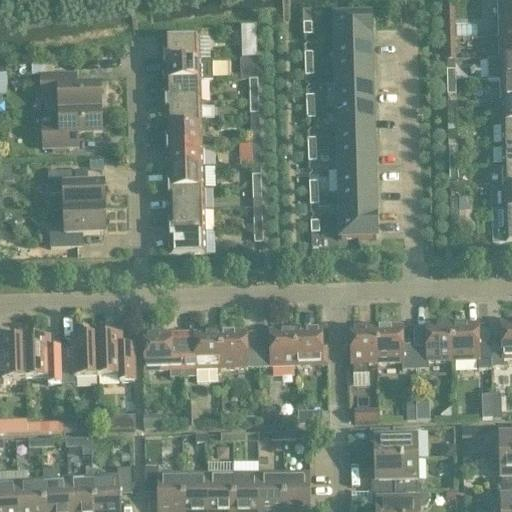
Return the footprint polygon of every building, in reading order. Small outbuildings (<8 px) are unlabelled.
[(499,39),(511,38),(511,3),(498,4),(499,39)] [(453,9),(443,9),(443,12),(443,20),(454,19),(453,9)] [(303,15),(303,26),(311,26),(311,15),(303,15)] [(371,43),(370,18),(334,19),(335,44),(371,43)] [(303,26),(304,38),(312,38),(312,26),(303,26)] [(444,41),(455,40),(454,26),(443,27),(444,41)] [(248,60),(256,60),(255,35),(247,35),(248,60)] [(511,38),(499,39),(499,61),(511,60),(511,38)] [(164,63),(200,62),(199,40),(163,41),(164,63)] [(455,40),(444,41),(445,62),(455,62),(455,40)] [(371,43),(335,44),(336,66),(372,65),(371,43)] [(304,56),(304,67),(313,67),(312,55),(304,56)] [(257,81),(256,60),(248,60),(248,82),(257,81)] [(511,82),(511,60),(499,61),(500,82),(511,82)] [(200,62),(164,63),(164,84),(200,83),(200,62)] [(372,65),(336,66),(336,88),(372,87),(372,65)] [(304,67),(305,78),(313,78),(313,67),(304,67)] [(446,84),(455,84),(455,72),(446,72),(446,84)] [(57,114),(101,113),(101,87),(69,89),(68,77),(40,77),(41,103),(57,102),(57,114)] [(257,81),(248,82),(249,103),(257,103),(257,81)] [(511,103),(511,82),(500,82),(500,104),(511,103)] [(200,83),(164,84),(165,106),(201,105),(200,83)] [(455,84),(446,84),(446,97),(455,97),(455,84)] [(372,87),(336,88),(337,109),(373,108),(372,87)] [(305,99),(306,110),(314,110),(313,98),(305,99)] [(257,103),(249,103),(250,125),(258,125),(257,103)] [(511,125),(511,103),(500,104),(501,126),(511,125)] [(201,105),(165,106),(166,127),(202,126),(201,105)] [(373,108),(337,109),(337,131),(373,130),(373,108)] [(306,110),(306,121),(314,121),(314,110),(306,110)] [(101,113),(57,114),(58,125),(42,126),(43,151),(70,150),(70,138),(102,137),(101,113)] [(448,127),(456,127),(456,115),(448,115),(448,127)] [(258,125),(250,125),(250,146),(259,146),(258,125)] [(511,147),(511,125),(501,126),(502,147),(511,147)] [(202,126),(166,127),(166,149),(202,148),(202,126)] [(457,149),(456,127),(448,127),(448,149),(457,149)] [(373,130),(337,131),(338,152),(374,151),(373,130)] [(306,142),(307,153),(315,153),(315,142),(306,142)] [(250,146),(249,146),(238,147),(239,169),(251,168),(259,168),(259,146),(250,146)] [(511,168),(511,147),(502,147),(502,169),(511,168)] [(203,169),(202,148),(166,149),(167,170),(203,169)] [(457,170),(457,149),(448,149),(449,170),(457,170)] [(374,151),(338,152),(339,174),(375,173),(374,151)] [(307,153),(307,164),(315,164),(315,153),(307,153)] [(259,168),(251,168),(252,190),(260,189),(259,168)] [(511,190),(511,168),(502,169),(503,190),(511,190)] [(204,191),(203,169),(167,170),(168,192),(204,191)] [(457,170),(449,170),(449,182),(457,182),(457,170)] [(375,173),(339,174),(339,196),(375,195),(375,173)] [(64,212),(104,211),(104,186),(76,186),(75,174),(48,174),(49,197),(63,197),(64,212)] [(308,185),(308,196),(316,196),(316,185),(308,185)] [(260,189),(252,190),(252,211),(261,211),(260,189)] [(511,190),(503,190),(503,212),(511,211),(511,190)] [(204,213),(204,191),(168,192),(168,214),(204,213)] [(375,195),(339,196),(340,217),(376,216),(375,195)] [(308,196),(308,208),(316,207),(316,196),(308,196)] [(450,214),(458,213),(458,202),(449,202),(450,214)] [(104,211),(64,212),(64,227),(50,228),(51,251),(78,250),(77,237),(105,236),(104,211)] [(261,211),(252,211),(253,233),(261,232),(261,211)] [(511,211),(503,212),(503,214),(492,214),(493,248),(511,247),(511,211)] [(204,213),(168,214),(169,235),(205,234),(204,213)] [(458,213),(450,214),(450,226),(459,226),(458,213)] [(376,216),(340,217),(340,242),(376,241),(376,216)] [(309,225),(309,237),(317,236),(317,225),(309,225)] [(262,246),(261,232),(253,233),(254,246),(262,246)] [(205,234),(169,235),(170,257),(206,256),(205,234)] [(511,362),(511,326),(501,327),(502,347),(490,348),(490,363),(491,370),(504,370),(504,363),(511,362)] [(452,364),(451,328),(426,329),(426,330),(413,330),(414,350),(415,373),(428,372),(428,365),(452,364)] [(490,363),(490,348),(478,348),(477,328),(451,328),(452,364),(490,363)] [(414,350),(402,350),(402,330),(376,331),(377,367),(402,366),(402,373),(415,373),(414,350)] [(377,367),(376,331),(350,332),(351,368),(377,367)] [(295,334),(296,370),(322,369),(322,368),(328,368),(327,348),(322,348),(321,333),(295,334)] [(269,335),(258,335),(259,371),(296,370),(295,334),(269,334),(269,335)] [(245,335),(220,336),(221,372),(259,371),(258,335),(245,335)] [(221,372),(220,336),(194,337),(195,357),(183,358),(183,381),(197,380),(196,373),(221,372)] [(183,381),(183,358),(171,358),(170,338),(144,339),(145,375),(170,374),(170,381),(183,381)] [(96,340),(98,380),(119,379),(120,385),(134,385),(133,350),(120,350),(119,339),(96,340)] [(98,380),(96,340),(73,341),(73,352),(60,352),(61,387),(75,386),(75,380),(98,380)] [(25,382),(24,342),(1,343),(1,354),(0,354),(0,388),(3,389),(3,383),(25,382)] [(48,342),(24,342),(25,382),(47,381),(48,387),(61,387),(60,352),(48,352),(48,342)] [(483,396),(483,420),(504,420),(503,395),(483,396)] [(198,407),(183,408),(184,432),(199,432),(198,407)] [(379,412),(354,413),(355,426),(379,425),(379,412)] [(322,413),(298,414),(298,427),(323,426),(322,413)] [(272,416),(261,417),(262,429),(273,428),(272,416)] [(143,421),(143,433),(162,432),(162,420),(143,421)] [(254,420),(244,421),(245,430),(255,429),(254,420)] [(39,436),(39,428),(27,428),(27,436),(39,436)] [(377,463),(416,462),(415,434),(419,434),(419,431),(370,432),(370,445),(377,445),(377,463)] [(283,443),(283,435),(271,435),(271,444),(283,443)] [(295,435),(283,435),(283,443),(295,443),(295,435)] [(233,445),(233,436),(220,437),(221,446),(233,445)] [(233,436),(233,445),(245,444),(245,436),(233,436)] [(501,460),(511,459),(511,437),(500,438),(501,460)] [(208,446),(208,438),(195,438),(196,447),(208,446)] [(40,443),(41,451),(52,451),(52,442),(40,443)] [(41,451),(40,443),(28,444),(28,452),(41,451)] [(511,459),(501,460),(502,488),(497,488),(498,491),(511,490),(511,459)] [(416,462),(377,463),(378,482),(371,482),(371,495),(421,493),(421,490),(417,490),(416,462)] [(182,511),(183,476),(158,476),(158,470),(145,471),(145,496),(157,496),(156,511),(182,511)] [(118,478),(93,479),(94,511),(120,511),(120,497),(132,496),(130,471),(117,472),(118,478)] [(208,511),(208,476),(183,476),(182,511),(208,511)] [(233,511),(233,476),(208,476),(208,511),(233,511)] [(258,511),(258,476),(233,476),(233,511),(258,511)] [(283,511),(284,476),(258,476),(258,511),(283,511)] [(309,511),(310,476),(284,476),(283,511),(309,511)] [(94,511),(93,479),(68,481),(69,511),(94,511)] [(69,511),(68,481),(42,482),(44,511),(69,511)] [(44,511),(42,482),(17,483),(18,511),(44,511)] [(18,511),(17,483),(0,484),(0,511),(18,511)] [(511,511),(511,490),(498,491),(498,494),(502,494),(502,511),(511,511)] [(421,493),(371,495),(372,507),(379,507),(378,511),(417,511),(422,511),(426,510),(428,506),(427,497),(425,493),(421,493)]
